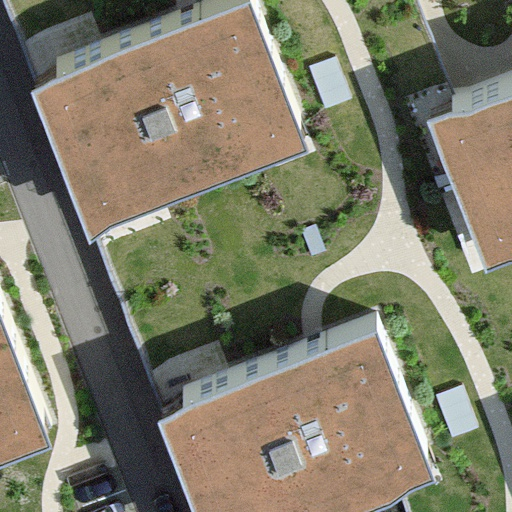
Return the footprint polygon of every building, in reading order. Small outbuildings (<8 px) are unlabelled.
[(256,0),(186,0),(36,57),(93,206),(305,126),(256,0)] [(93,13),(36,26),(40,45),(98,32),(93,13)] [(511,65),(432,96),(487,239),(511,229),(511,65)] [(0,435),(53,416),(0,277),(0,435)] [(375,304),(165,389),(214,511),(285,511),(435,452),(375,304)] [(159,357),(167,377),(228,354),(221,334),(159,357)]
